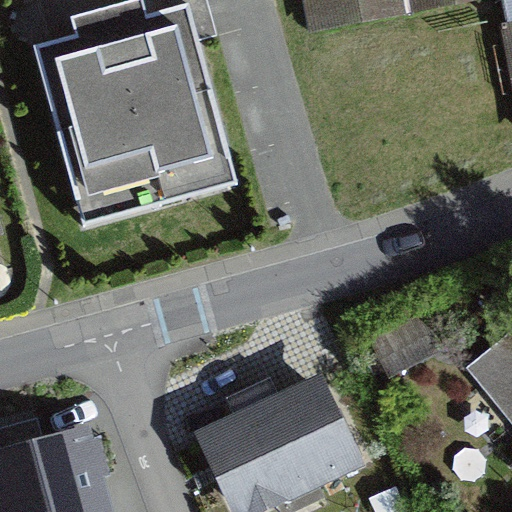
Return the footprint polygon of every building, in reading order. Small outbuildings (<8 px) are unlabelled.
[(149,33),(140,0),(86,15),(91,32),(34,48),(76,203),(117,192),(119,199),(193,179),(191,171),(231,160),(197,36),(193,21),(149,33)] [(212,16),(207,0),(140,0),(149,33),(193,21),(212,16)] [(310,0),(316,29),(469,0),(310,0)] [(511,0),(502,0),(511,53),(511,0)] [(511,331),(502,340),(511,352),(511,363),(483,387),(511,422),(511,331)] [(242,511),(351,460),(317,388),(217,434),(234,470),(225,474),(242,511)] [(45,446),(37,417),(0,427),(0,508),(1,511),(102,511),(82,436),(45,446)]
